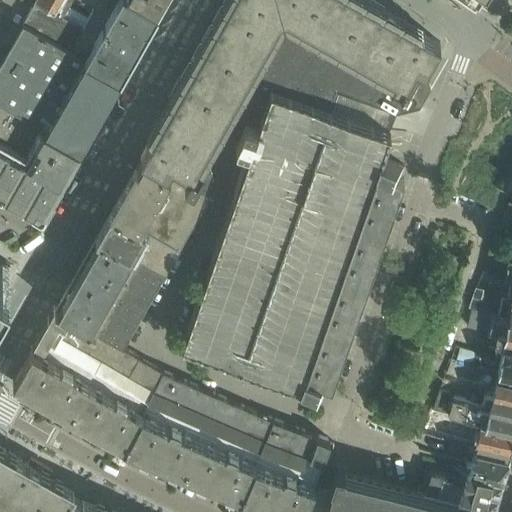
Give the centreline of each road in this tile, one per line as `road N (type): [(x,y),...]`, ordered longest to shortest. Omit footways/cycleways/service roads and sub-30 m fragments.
road 1 (residential): [(338,418),(154,350),(234,156),(163,112)]
road 2 (residential): [(338,418),(468,40)]
road 3 (residential): [(338,418),(413,445),(511,167)]
road 4 (unclassified): [(198,511),(0,410)]
road 5 (unclassified): [(55,248),(140,99)]
